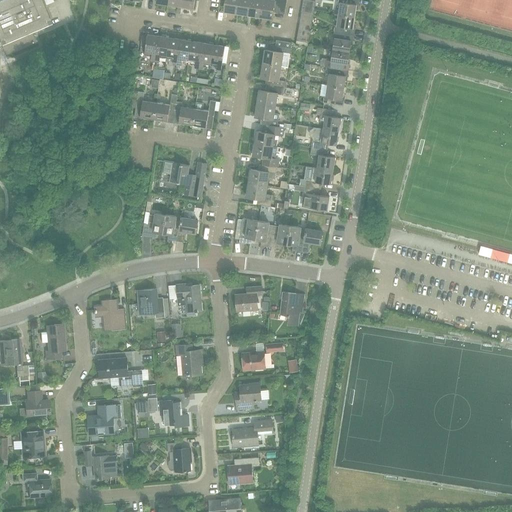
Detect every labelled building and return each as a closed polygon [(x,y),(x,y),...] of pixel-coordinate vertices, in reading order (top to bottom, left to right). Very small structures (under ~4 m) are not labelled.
[(0,0),(0,43),(1,46),(5,55),(37,42),(31,27),(34,26),(50,19),(44,5),(41,0),(0,0)] [(181,0),(180,7),(193,9),(193,0),(181,0)] [(235,13),(236,0),(225,0),(223,11),(235,13)] [(247,15),(249,0),(236,0),(235,13),(247,15)] [(258,17),(261,0),(249,0),(247,15),(258,17)] [(273,1),(273,0),(261,0),(258,17),(271,19),(272,13),(273,7),(273,1)] [(338,14),(354,17),(356,6),(358,6),(358,0),(338,0),(338,3),(340,3),(338,14)] [(313,13),(314,7),(302,5),(301,11),(313,13)] [(352,28),(354,17),(338,14),(337,25),(335,25),(334,32),(354,35),(355,28),(352,28)] [(353,41),(354,35),(334,32),(333,38),(334,38),(333,50),(349,52),(350,41),(353,41)] [(154,61),(158,36),(147,34),(147,36),(146,45),(144,53),(151,54),(150,61),(154,61)] [(308,43),(309,37),(297,35),(296,41),(308,43)] [(166,56),(169,38),(158,36),(154,61),(158,62),(159,55),(166,56)] [(176,65),(180,39),(169,38),(166,56),(173,57),(172,64),(176,65)] [(188,59),(191,41),(180,39),(176,65),(180,66),(181,58),(188,59)] [(198,68),(202,43),(191,41),(188,59),(195,60),(194,68),(198,68)] [(276,41),(275,46),(274,51),(265,50),(263,64),(280,67),(287,68),(291,43),(276,41)] [(210,63),(213,44),(202,43),(198,68),(202,69),(203,62),(210,63)] [(213,44),(210,63),(217,64),(216,71),(220,72),(224,46),(213,44)] [(347,64),(349,52),(333,50),(331,59),(321,58),(320,66),(328,67),(348,70),(349,64),(347,64)] [(278,81),(280,67),(263,64),(260,77),(269,79),(269,85),(266,85),(283,88),(283,87),(284,88),(285,82),(278,81)] [(347,77),(348,70),(328,67),(327,74),(329,74),(327,85),(343,88),(345,77),(347,77)] [(153,68),(152,78),(159,79),(162,79),(163,77),(164,70),(153,68)] [(343,88),(327,85),(321,84),(320,96),(324,96),(322,103),(343,106),(344,100),(341,99),(343,88)] [(282,95),(283,88),(266,85),(265,91),(258,90),(257,96),(258,96),(257,104),(275,106),(276,99),(277,95),(282,95)] [(172,123),(178,88),(174,88),(174,94),(171,93),(170,105),(155,103),(153,119),(166,121),(166,122),(172,123)] [(181,104),(176,103),(178,88),(172,123),(178,124),(179,123),(192,125),(194,109),(180,106),(181,104)] [(153,119),(155,103),(142,101),(143,93),(137,92),(134,117),(140,118),(140,117),(153,119)] [(194,109),(192,125),(205,127),(205,128),(211,129),(215,101),(210,100),(208,111),(202,110),(203,103),(195,102),(194,109)] [(274,113),(275,106),(257,104),(255,111),(254,117),(261,118),(260,124),(277,127),(279,114),(274,113)] [(323,129),(339,131),(341,118),(329,116),(330,110),(317,108),(317,109),(313,108),(312,114),(316,114),(316,115),(319,115),(318,122),(324,123),(323,129)] [(283,136),(284,128),(279,127),(260,124),(268,126),(267,133),(256,132),(254,143),(272,147),(273,146),(276,147),(278,140),(274,139),(274,135),(283,136)] [(339,131),(323,129),(313,127),(309,130),(309,134),(313,139),(311,147),(323,149),(324,143),(337,145),(339,131)] [(278,148),(272,147),(254,143),(252,156),(264,158),(262,165),(282,168),(278,167),(280,160),(277,159),(278,148)] [(311,147),(310,154),(318,156),(316,167),(316,168),(332,170),(333,164),(334,164),(335,157),(322,155),(323,149),(311,147)] [(164,162),(163,172),(170,173),(168,182),(185,184),(184,195),(201,197),(202,188),(204,177),(205,172),(206,163),(198,162),(196,175),(188,174),(189,165),(172,163),(164,162)] [(281,170),(282,168),(262,165),(261,171),(250,170),(248,183),(266,186),(267,178),(274,179),(276,169),(281,170)] [(331,184),(333,171),(332,170),(316,168),(313,168),(311,180),(300,178),(299,185),(304,186),(317,188),(318,182),(331,184)] [(265,194),(266,186),(248,183),(246,196),(257,198),(256,204),(269,206),(271,197),(271,195),(265,194)] [(316,194),(317,188),(304,186),(304,191),(303,195),(306,196),(304,207),(327,210),(329,196),(316,194)] [(144,223),(142,235),(156,237),(157,232),(162,233),(165,215),(155,213),(154,216),(149,215),(147,224),(144,223)] [(181,220),(180,220),(175,219),(175,216),(165,215),(162,233),(168,234),(167,239),(177,241),(181,220)] [(181,220),(177,241),(183,242),(185,231),(195,233),(197,220),(181,217),(180,220),(181,220)] [(258,221),(247,219),(242,218),(242,220),(237,219),(236,226),(241,227),(238,242),(249,244),(250,238),(255,239),(258,221)] [(270,247),(273,226),(268,225),(268,223),(258,221),(255,239),(261,240),(260,245),(270,247)] [(287,244),(290,226),(279,224),(279,227),(273,226),(270,247),(280,249),(281,243),(287,244)] [(305,231),(304,231),(299,230),(300,228),(290,226),(287,244),(293,245),(292,250),(302,252),(305,231)] [(305,231),(302,252),(307,253),(309,242),(319,243),(321,231),(305,228),(304,231),(305,231)] [(511,260),(511,250),(480,242),(477,251),(511,260)] [(178,305),(186,304),(187,316),(196,315),(196,311),(198,311),(198,310),(202,310),(199,285),(184,286),(184,284),(176,284),(178,305)] [(257,294),(263,294),(262,285),(247,287),(248,293),(236,294),(237,311),(258,309),(257,294)] [(154,289),(138,290),(140,313),(156,312),(156,317),(164,316),(164,315),(163,298),(157,298),(157,295),(154,295),(154,289)] [(284,291),(281,313),(288,314),(288,316),(289,317),(288,323),(298,325),(300,311),(302,312),(305,294),(284,291)] [(105,329),(125,327),(124,310),(117,310),(116,300),(102,301),(102,305),(95,306),(96,316),(104,316),(105,329)] [(180,322),(171,323),(172,337),(183,336),(183,329),(181,329),(180,322)] [(42,343),(48,342),(49,350),(46,351),(46,358),(61,357),(61,350),(66,350),(64,324),(47,325),(47,334),(41,335),(42,343)] [(20,339),(0,340),(0,351),(1,364),(22,363),(20,339)] [(268,351),(283,350),(283,343),(267,344),(268,351)] [(200,361),(202,360),(201,350),(192,350),(192,344),(177,345),(178,355),(182,354),(184,375),(201,374),(200,361)] [(244,370),(266,368),(264,351),(243,353),(244,370)] [(127,358),(98,360),(100,378),(120,376),(121,385),(133,384),(133,387),(143,386),(142,370),(128,371),(127,358)] [(17,376),(29,375),(35,375),(34,365),(22,366),(22,370),(17,370),(17,376)] [(254,401),(262,400),(260,383),(250,384),(250,385),(240,385),(241,398),(237,398),(237,409),(254,407),(254,401)] [(8,388),(0,388),(0,403),(9,403),(8,388)] [(25,400),(27,415),(50,413),(48,400),(41,400),(40,390),(28,392),(28,399),(25,400)] [(174,399),(160,400),(159,400),(157,400),(157,398),(148,399),(148,400),(136,401),(137,412),(139,412),(139,417),(150,416),(150,412),(156,412),(156,410),(158,410),(158,409),(159,409),(160,414),(167,414),(168,424),(175,424),(175,426),(189,425),(188,414),(183,414),(182,414),(181,401),(174,401),(174,399)] [(114,433),(113,418),(122,418),(121,404),(115,405),(98,406),(99,415),(88,416),(89,435),(114,433)] [(232,429),(234,447),(258,445),(257,434),(273,432),(272,419),(254,421),(254,427),(232,429)] [(43,439),(43,430),(21,432),(23,457),(42,456),(41,439),(43,439)] [(142,442),(138,447),(145,451),(149,447),(142,442)] [(182,442),(168,443),(168,452),(170,452),(174,451),(175,459),(170,460),(169,462),(169,468),(171,469),(175,469),(175,471),(190,470),(189,456),(191,456),(190,448),(182,448),(182,442)] [(110,477),(118,476),(116,455),(108,455),(93,457),(95,479),(110,477)] [(252,466),(260,465),(259,457),(240,459),(240,465),(229,466),(230,484),(253,482),(252,466)] [(37,473),(22,474),(23,481),(29,481),(30,497),(51,496),(50,479),(37,480),(37,473)] [(209,501),(210,511),(240,511),(240,498),(209,501)]
